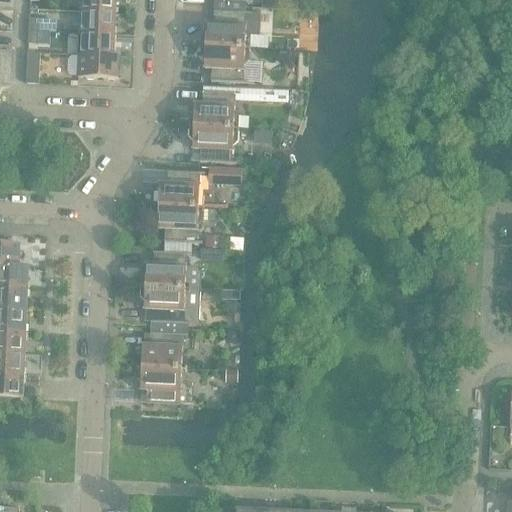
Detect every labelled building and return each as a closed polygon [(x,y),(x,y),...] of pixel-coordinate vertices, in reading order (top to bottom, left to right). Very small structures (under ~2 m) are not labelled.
[(115,0),(80,0),(80,13),(115,15),(115,0)] [(115,15),(80,13),(79,35),(114,36),(115,15)] [(259,37),(259,14),(246,14),(218,13),(218,26),(206,25),(205,34),(201,38),(200,38),(200,47),(249,50),(250,40),(250,37),(259,37)] [(28,20),(28,32),(38,33),(38,20),(28,20)] [(38,33),(28,32),(27,45),(37,46),(38,33)] [(114,36),(79,35),(78,56),(113,58),(113,57),(114,36)] [(249,50),(200,47),(199,57),(200,57),(204,62),(204,70),(216,70),(215,83),(243,85),(244,67),(249,62),(249,59),(249,50)] [(26,85),(38,86),(39,55),(27,54),(26,85)] [(117,80),(118,58),(118,57),(113,57),(113,58),(78,56),(71,56),(67,61),(67,73),(71,79),(77,79),(117,80)] [(202,89),(202,93),(207,94),(234,95),(234,102),(239,102),(240,91),(202,89)] [(258,92),(258,98),(263,103),(288,104),(288,93),(263,92),(258,92)] [(189,118),(188,128),(238,130),(238,118),(234,113),(234,102),(234,95),(207,94),(206,106),(194,106),(194,114),(189,118)] [(238,130),(188,128),(188,138),(192,142),(192,151),(199,151),(199,164),(232,165),(232,147),(237,143),(237,140),(238,130)] [(210,170),(209,185),(242,187),(243,171),(210,170)] [(154,198),(153,208),(203,210),(203,200),(203,197),(199,193),(200,174),(172,173),(171,186),(159,185),(159,194),(154,198)] [(203,210),(153,208),(153,217),(157,222),(157,230),(169,231),(169,244),(197,245),(197,227),(202,223),(202,220),(203,210)] [(223,260),(223,236),(206,236),(206,248),(201,248),(201,260),(223,260)] [(0,267),(18,269),(18,267),(19,246),(1,245),(0,244),(0,267)] [(186,268),(186,256),(186,255),(158,254),(158,267),(146,266),(145,274),(140,279),(140,288),(200,291),(201,274),(196,269),(186,268)] [(18,269),(0,267),(0,289),(27,291),(28,268),(18,267),(18,269)] [(198,326),(200,291),(140,288),(139,298),(144,302),(144,311),(156,311),(155,324),(198,326)] [(27,291),(0,289),(0,311),(26,312),(27,291)] [(26,312),(0,311),(0,332),(25,334),(26,312)] [(25,334),(0,332),(0,354),(24,356),(25,334)] [(182,354),(183,337),(183,336),(155,335),(154,348),(142,347),(142,356),(137,360),(137,369),(186,372),(186,359),(182,354)] [(24,356),(0,354),(0,376),(23,377),(24,356)] [(192,388),(187,384),(185,384),(186,372),(137,369),(136,379),(141,384),(140,392),(147,392),(147,405),(192,407),(192,406),(192,388)] [(22,400),(23,384),(23,377),(0,376),(0,400),(1,401),(8,402),(11,399),(22,400)]
